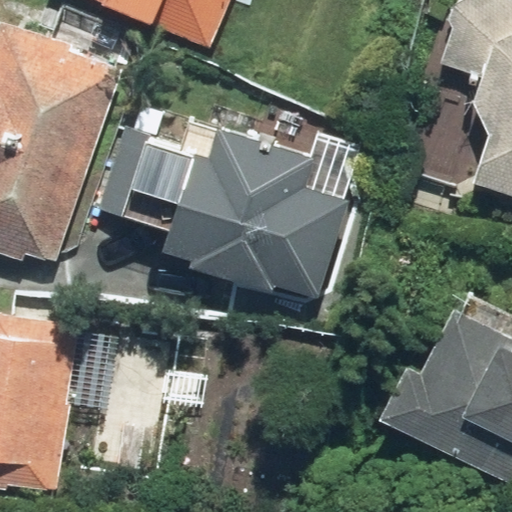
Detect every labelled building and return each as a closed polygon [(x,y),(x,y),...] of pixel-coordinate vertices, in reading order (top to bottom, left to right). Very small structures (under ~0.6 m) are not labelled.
[(132,0),(218,30),(228,0),(132,0)] [(511,0),(477,0),(456,55),(503,73),(473,148),(511,163),(511,0)] [(0,6),(0,251),(65,271),(134,48),(0,6)] [(230,140),(143,108),(105,210),(317,287),(371,141),(246,95),(230,140)] [(511,303),(477,286),(415,408),(511,457),(511,303)] [(0,465),(70,471),(82,315),(0,308),(0,465)] [(137,511),(69,499),(65,511),(137,511)]
